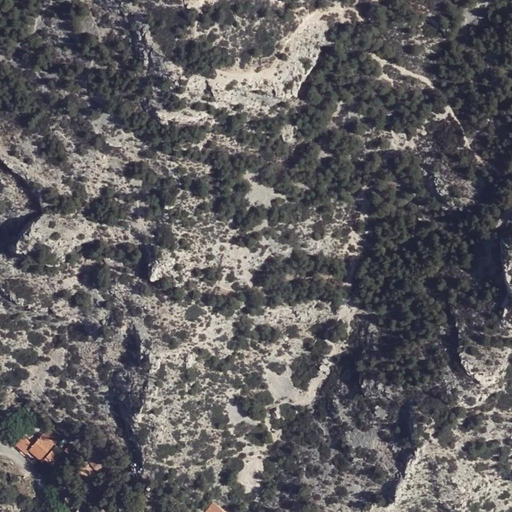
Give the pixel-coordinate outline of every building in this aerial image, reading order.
[(40,459),(53,444),(42,434),(35,441),(25,433),(15,444),(35,461),(38,457),(40,459)] [(61,451),(55,445),(46,455),(53,462),(60,455),(60,453),(61,451)] [(75,468),(73,470),(81,478),(98,465),(91,456),(89,457),(86,453),(77,461),(78,461),(73,465),(75,468)] [(64,482),(59,474),(45,484),(50,492),(64,482)] [(66,488),(51,492),(55,506),(70,502),(66,488)] [(223,511),(209,501),(203,510),(204,511),(223,511)]
